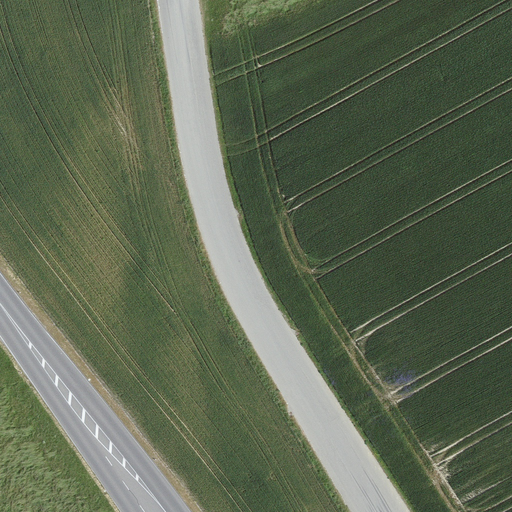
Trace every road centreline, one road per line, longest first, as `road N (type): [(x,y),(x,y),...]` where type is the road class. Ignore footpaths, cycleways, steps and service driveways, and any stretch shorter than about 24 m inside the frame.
road 1 (unclassified): [(382,511),(246,297),(206,182),(177,0)]
road 2 (secondary): [(0,299),(155,511)]
